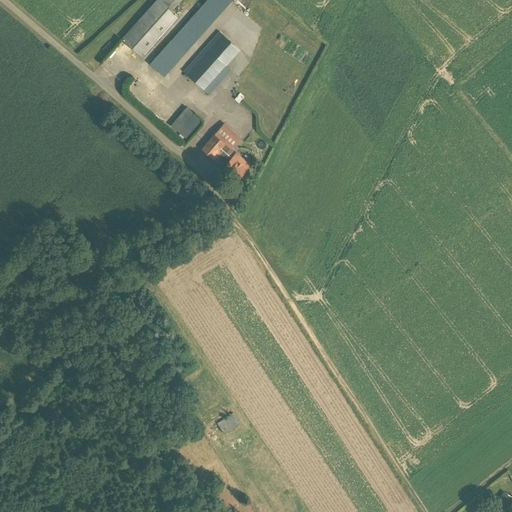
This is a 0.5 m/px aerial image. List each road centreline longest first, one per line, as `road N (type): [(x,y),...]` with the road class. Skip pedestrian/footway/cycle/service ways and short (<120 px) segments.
road 1 (track): [(426,511),(230,215)]
road 2 (unclassified): [(230,215),(174,150),(2,0)]
